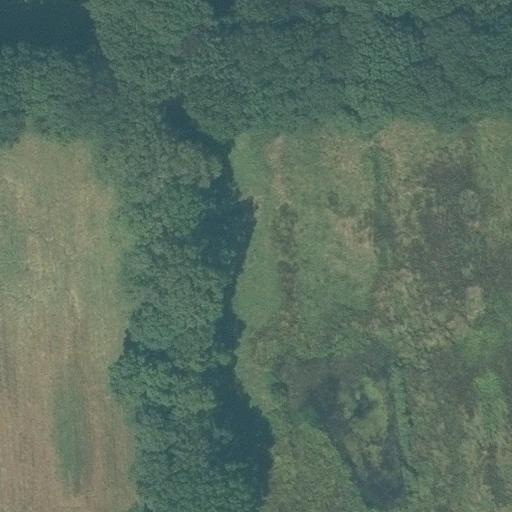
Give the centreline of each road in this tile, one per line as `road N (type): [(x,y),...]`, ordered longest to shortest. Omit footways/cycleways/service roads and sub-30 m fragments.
road 1 (unclassified): [(144,74),(511,47)]
road 2 (unclassified): [(0,84),(144,74)]
